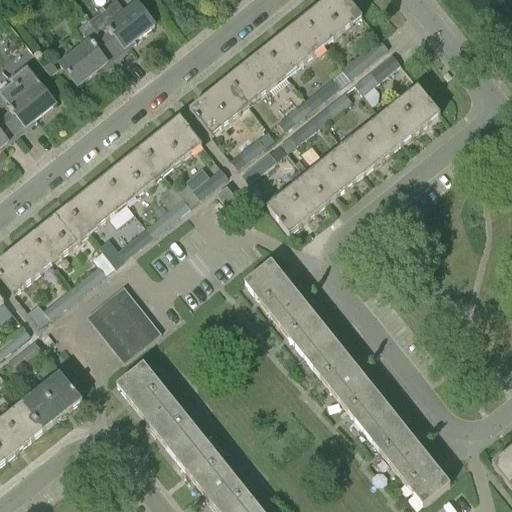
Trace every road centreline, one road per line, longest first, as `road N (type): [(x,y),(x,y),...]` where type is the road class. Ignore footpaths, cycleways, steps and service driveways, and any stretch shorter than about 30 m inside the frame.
road 1 (residential): [(511,407),(471,433),(446,425),(327,265),(336,240),(499,108)]
road 2 (residential): [(0,220),(271,0)]
road 3 (residential): [(165,511),(92,432),(78,432),(0,498)]
road 4 (residential): [(407,0),(499,108)]
